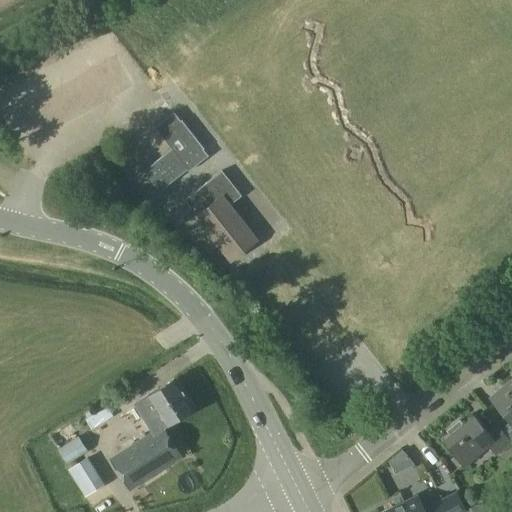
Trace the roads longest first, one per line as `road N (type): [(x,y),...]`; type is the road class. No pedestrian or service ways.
road 1 (tertiary): [(235,371),(183,295),(155,274),(93,241),(14,223)]
road 2 (residential): [(300,493),(325,483),(511,338)]
road 3 (tertiary): [(235,371),(300,493)]
